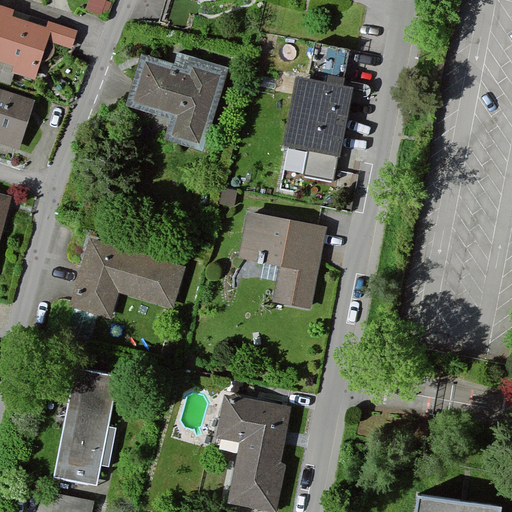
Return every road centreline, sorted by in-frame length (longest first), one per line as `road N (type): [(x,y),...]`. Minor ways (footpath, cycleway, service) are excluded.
road 1 (residential): [(308,511),(410,0)]
road 2 (residential): [(53,189),(128,0)]
road 3 (residential): [(12,339),(53,189)]
